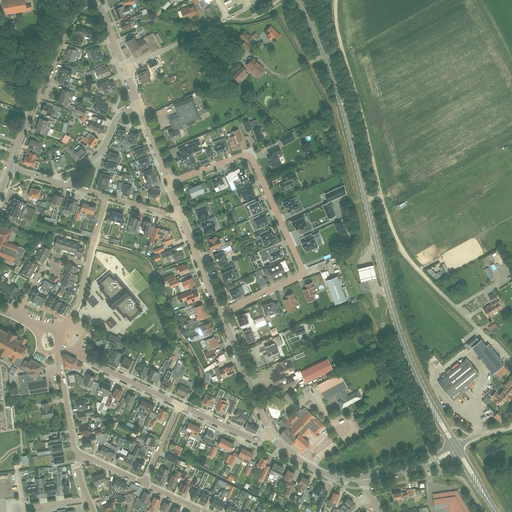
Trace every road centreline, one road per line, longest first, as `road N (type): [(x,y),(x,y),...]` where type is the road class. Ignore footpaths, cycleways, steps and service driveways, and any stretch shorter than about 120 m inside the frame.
road 1 (secondary): [(423,388),(390,305),(338,91),(302,0)]
road 2 (residential): [(169,183),(252,151),(303,274),(219,314)]
road 3 (track): [(410,261),(382,201),(335,0)]
road 4 (unclassified): [(511,363),(410,261)]
road 5 (unclassified): [(178,405),(60,345)]
road 6 (tertiary): [(269,435),(219,314)]
road 7 (residential): [(19,313),(42,267),(56,274),(49,263),(55,253),(87,264)]
